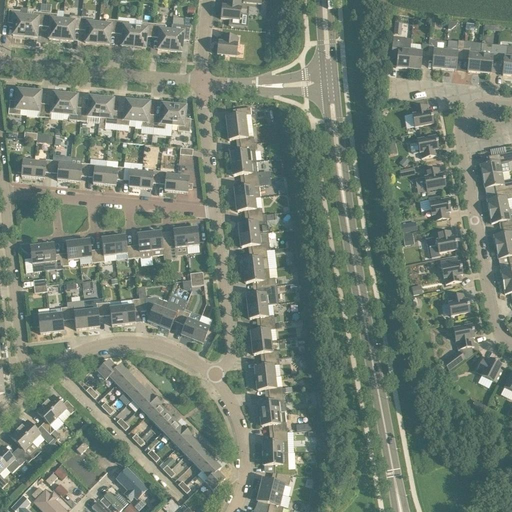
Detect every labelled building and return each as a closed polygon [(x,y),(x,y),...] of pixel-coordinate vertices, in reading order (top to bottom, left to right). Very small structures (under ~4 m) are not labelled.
[(241,14),(241,8),(240,8),(241,2),(225,0),(224,7),(222,7),(221,20),(229,20),(229,26),(247,28),(248,15),(241,14)] [(12,37),(24,38),(26,18),(20,18),(21,13),(9,11),(7,25),(14,25),(12,37)] [(37,28),(44,28),(45,15),(33,14),(33,19),(26,18),(24,38),(36,39),(37,28)] [(49,40),(61,42),(63,22),(56,21),(57,16),(45,15),(44,28),(50,29),(49,40)] [(74,31),(80,32),(81,19),(69,17),(69,23),(63,22),(61,42),(73,43),(74,31)] [(85,44),(97,45),(99,26),(93,25),(93,20),(81,19),(80,32),(86,32),(85,44)] [(172,27),(171,33),(169,52),(181,54),(182,42),(188,43),(190,29),(191,19),(184,19),(183,28),(172,27)] [(110,35),(116,35),(117,22),(106,21),(105,26),(99,26),(97,45),(109,46),(110,35)] [(129,23),(117,22),(116,35),(122,36),(121,48),(133,49),(135,29),(129,28),(129,23)] [(152,39),(154,26),(142,24),(141,30),(135,29),(133,49),(145,50),(146,38),(152,39)] [(157,51),(169,52),(171,33),(165,32),(165,27),(154,26),(152,39),(158,40),(157,51)] [(236,58),(237,44),(236,44),(237,38),(221,36),(220,43),(218,43),(217,56),(236,58)] [(411,40),(393,39),(392,53),(391,58),(397,59),(396,69),(408,70),(410,53),(411,40)] [(443,71),(445,53),(446,49),(446,43),(429,42),(428,46),(427,59),(433,59),(432,70),(443,71)] [(464,43),(464,48),(462,62),(468,63),(467,73),(479,74),(481,47),(474,46),(471,44),(464,43)] [(482,45),(481,47),(479,74),(490,76),(491,65),(497,66),(498,60),(499,47),(482,45)] [(427,59),(428,46),(422,46),(421,52),(421,54),(410,53),(408,70),(420,72),(421,58),(427,59)] [(511,59),(506,59),(507,48),(499,47),(498,60),(497,66),(503,66),(502,77),(511,77),(511,59)] [(462,62),(464,48),(457,48),(457,50),(446,49),(445,53),(443,71),(455,72),(456,62),(462,62)] [(21,112),(27,112),(29,93),(17,91),(16,103),(9,102),(8,116),(20,117),(21,112)] [(44,119),(46,106),(40,105),(41,94),(29,93),(27,112),(39,114),(38,119),(44,119)] [(63,116),(65,96),(53,95),(52,107),(46,106),(44,119),(51,120),(51,115),(63,116)] [(65,96),(63,116),(69,117),(69,122),(81,123),(82,110),(76,109),(77,97),(65,96)] [(87,118),(99,120),(101,100),(89,99),(88,110),(82,110),(81,123),(87,124),(87,118)] [(117,127),(118,113),(112,113),(113,101),(101,100),(99,120),(105,120),(105,125),(117,127)] [(129,123),(135,123),(137,104),(125,102),(124,114),(118,113),(117,127),(129,128),(129,123)] [(137,104),(135,123),(142,124),(141,129),(153,130),(154,117),(148,116),(149,105),(137,104)] [(154,117),(153,130),(165,131),(165,126),(172,127),(174,107),(162,106),(161,118),(154,117)] [(186,108),(174,107),(172,127),(178,128),(177,133),(189,134),(191,121),(184,120),(186,108)] [(414,129),(433,126),(431,112),(428,113),(427,107),(412,110),(413,116),(412,116),(414,129)] [(228,130),(246,128),(244,117),(251,116),(250,109),(236,111),(236,117),(226,119),(228,130)] [(274,123),(273,116),(272,110),(269,110),(265,111),(267,125),(274,123)] [(246,128),(228,130),(229,142),(239,141),(240,147),(254,146),(253,139),(247,139),(246,128)] [(436,152),(438,151),(436,138),(416,141),(419,155),(420,155),(421,161),(437,158),(436,152)] [(256,145),(254,146),(240,147),(241,153),(230,154),(232,166),(256,163),(255,153),(257,152),(256,145)] [(389,145),(389,155),(397,155),(397,145),(389,145)] [(193,158),(193,152),(180,150),(180,157),(193,158)] [(482,178),(502,174),(510,173),(508,164),(511,163),(511,153),(488,158),(489,164),(480,166),(482,178)] [(404,158),(399,165),(404,169),(410,163),(404,158)] [(32,179),(34,163),(23,162),(21,178),(32,179)] [(51,175),(52,162),(45,162),(45,164),(34,163),(32,179),(44,181),(44,174),(51,175)] [(59,163),(52,162),(51,175),(58,176),(57,182),(68,183),(70,167),(59,166),(59,163)] [(123,182),(124,170),(123,169),(124,164),(120,163),(120,169),(117,169),(117,172),(106,170),(104,187),(115,188),(116,181),(123,182)] [(269,173),(257,174),(256,163),(232,166),(233,178),(243,177),(244,183),(258,181),(270,180),(269,173)] [(87,179),(88,166),(81,165),(81,168),(70,167),(68,183),(80,184),(80,178),(87,179)] [(104,187),(106,170),(94,169),(95,167),(88,166),(87,179),(93,179),(93,186),(104,187)] [(413,169),(399,172),(401,179),(415,176),(413,169)] [(131,170),(124,170),(123,182),(129,183),(129,189),(140,190),(142,174),(130,173),(131,170)] [(424,179),(426,192),(427,196),(444,193),(443,189),(445,189),(443,175),(440,176),(439,170),(424,173),(425,179),(424,179)] [(158,186),(160,173),(153,172),(153,175),(142,174),(140,190),(151,191),(152,185),(158,186)] [(167,174),(160,173),(158,186),(165,186),(164,193),(176,194),(177,178),(166,177),(167,174)] [(502,174),(482,178),(484,190),(494,188),(495,194),(511,190),(511,180),(503,183),(502,174)] [(189,179),(177,178),(176,194),(187,195),(189,179)] [(260,199),(258,181),(244,183),(245,189),(234,190),(236,202),(254,200),(260,199)] [(511,190),(495,194),(496,200),(486,201),(489,213),(508,210),(507,201),(511,200),(511,190)] [(428,200),(429,204),(431,218),(432,217),(433,223),(449,220),(448,214),(450,214),(448,201),(442,202),(441,197),(428,200)] [(248,219),(266,217),(266,216),(262,217),(261,210),(255,211),(254,200),(236,202),(237,213),(247,212),(248,219)] [(502,229),(511,227),(511,217),(510,218),(508,210),(489,213),(491,225),(501,223),(502,229)] [(268,234),(267,223),(276,222),(275,215),(266,217),(248,219),(249,225),(239,226),(240,238),(268,234)] [(410,224),(413,232),(420,230),(417,222),(410,224)] [(511,227),(502,229),(503,235),(493,237),(495,249),(511,245),(511,227)] [(196,229),(185,231),(187,249),(198,247),(196,229)] [(175,250),(187,249),(185,231),(173,232),(174,243),(168,244),(170,261),(176,260),(175,250)] [(162,244),(160,233),(149,235),(152,258),(163,257),(164,262),(170,261),(168,244),(162,244)] [(431,261),(439,259),(438,255),(457,251),(455,238),(452,239),(451,233),(436,236),(437,242),(436,242),(437,247),(429,249),(431,261)] [(266,253),(266,252),(270,252),(268,234),(240,238),(241,249),(252,248),(252,254),(266,253)] [(137,236),(138,247),(132,248),(134,260),(140,259),(142,261),(150,260),(151,258),(152,258),(149,235),(137,236)] [(126,248),(125,238),(113,239),(115,257),(127,256),(127,261),(134,260),(132,248),(126,248)] [(115,257),(113,239),(101,240),(103,251),(96,252),(98,264),(104,264),(104,258),(115,257)] [(96,252),(90,252),(89,242),(77,243),(79,261),(91,260),(91,265),(98,264),(96,252)] [(62,268),(69,268),(68,262),(79,261),(77,243),(66,244),(67,255),(61,256),(62,268)] [(511,245),(495,249),(498,261),(507,259),(509,265),(511,263),(511,245)] [(61,256),(55,257),(53,246),(41,247),(44,265),(55,264),(56,271),(62,271),(62,268),(61,256)] [(44,265),(41,247),(30,248),(33,274),(44,273),(44,265)] [(267,260),(266,253),(252,254),(253,261),(243,262),(244,273),(268,271),(267,260)] [(460,264),(457,264),(457,260),(440,263),(441,267),(443,281),(444,280),(445,286),(461,283),(460,277),(462,277),(460,264)] [(500,272),(502,284),(511,282),(511,263),(509,265),(510,270),(500,272)] [(428,265),(419,265),(419,274),(429,273),(428,265)] [(256,284),(256,290),(270,289),(276,288),(275,281),(269,282),(268,271),(244,273),(245,285),(256,284)] [(191,289),(191,282),(182,283),(183,290),(191,293),(192,293),(191,289)] [(511,282),(502,284),(504,296),(511,294),(511,282)] [(247,298),(248,309),(266,307),(265,296),(271,295),(270,289),(256,290),(257,296),(247,298)] [(450,318),(469,314),(467,301),(464,301),(463,295),(448,298),(449,304),(448,305),(450,318)] [(168,304),(157,300),(155,299),(145,300),(146,313),(147,316),(150,317),(147,324),(158,328),(165,312),(168,304)] [(121,308),(123,326),(135,325),(134,314),(140,314),(146,313),(145,300),(138,301),(132,302),(133,307),(121,308)] [(87,330),(85,313),(84,303),(66,305),(68,322),(75,321),(76,332),(87,330)] [(109,304),(103,305),(104,318),(110,317),(112,328),(123,326),(121,308),(110,310),(109,304)] [(62,322),(68,322),(66,305),(63,305),(62,308),(62,310),(60,310),(61,315),(50,317),(52,335),(63,333),(62,322)] [(97,311),(85,313),(87,330),(99,329),(98,318),(104,318),(103,305),(96,306),(97,311)] [(267,318),(266,307),(248,309),(249,321),(260,320),(260,326),(274,324),(274,317),(267,318)] [(176,316),(165,312),(158,328),(169,333),(173,323),(179,325),(184,313),(178,311),(176,316)] [(192,342),(198,325),(188,321),(189,316),(184,313),(179,325),(185,327),(181,337),(192,342)] [(50,317),(38,318),(38,315),(33,316),(34,329),(39,328),(40,336),(52,335),(50,317)] [(275,331),(274,324),(260,326),(261,332),(251,333),(252,345),(270,343),(269,332),(275,331)] [(209,329),(198,325),(192,342),(203,346),(209,329)] [(474,340),(472,326),(453,330),(455,343),(456,343),(458,351),(473,348),(472,340),(474,340)] [(264,362),(278,360),(278,353),(271,354),(270,343),(252,345),(253,357),(264,355),(264,362)] [(459,353),(443,365),(449,372),(465,360),(459,353)] [(493,383),(497,385),(503,373),(499,371),(502,366),(490,360),(489,362),(483,359),(476,374),(481,376),(481,377),(493,383)] [(256,381),(274,379),(273,368),(279,367),(278,360),(264,362),(265,368),(255,369),(256,381)] [(97,374),(105,381),(116,370),(109,363),(97,374)] [(128,375),(120,367),(116,370),(105,381),(105,382),(109,379),(116,386),(128,375)] [(511,372),(503,389),(511,393),(511,372)] [(128,375),(116,386),(124,394),(135,383),(128,375)] [(449,384),(457,381),(455,375),(447,378),(449,384)] [(94,393),(90,389),(86,384),(89,381),(85,377),(78,384),(86,393),(90,397),(94,393)] [(268,397),(282,396),(282,394),(292,393),(291,389),(282,390),(282,389),(275,390),(274,379),(256,381),(257,393),(268,391),(268,397)] [(135,383),(124,394),(131,402),(143,391),(135,383)] [(143,391),(131,402),(139,410),(151,398),(143,391)] [(90,397),(94,401),(98,397),(94,393),(90,397)] [(283,402),(282,396),(268,397),(269,404),(259,405),(260,417),(285,414),(286,413),(285,404),(284,404),(284,402),(283,402)] [(139,410),(147,418),(160,405),(152,397),(151,398),(139,410)] [(58,419),(66,412),(70,416),(75,411),(66,402),(62,407),(53,398),(44,405),(58,419)] [(481,414),(485,408),(475,402),(471,409),(481,414)] [(105,404),(101,408),(105,413),(109,409),(105,404)] [(45,423),(41,427),(49,436),(51,435),(55,440),(58,436),(50,427),(58,419),(44,405),(36,413),(45,423)] [(159,407),(160,406),(160,405),(147,418),(155,426),(166,414),(159,407)] [(105,413),(109,417),(113,413),(109,409),(105,413)] [(162,434),(174,422),(166,414),(155,426),(162,434)] [(272,435),(286,434),(286,425),(285,414),(260,417),(261,428),(272,427),(272,435)] [(120,420),(116,424),(121,428),(125,424),(120,420)] [(162,434),(170,441),(183,429),(182,429),(181,430),(174,422),(162,434)] [(36,432),(27,423),(19,431),(32,444),(40,437),(48,445),(53,440),(49,436),(41,427),(36,432)] [(121,428),(125,433),(129,429),(125,424),(121,428)] [(151,429),(145,437),(149,440),(155,433),(151,429)] [(191,437),(183,429),(170,441),(178,449),(191,437)] [(32,444),(19,431),(10,439),(20,448),(15,453),(25,463),(25,462),(27,465),(32,460),(33,461),(41,453),(32,445),(32,444)] [(263,444),(263,456),(288,455),(287,444),(286,434),(272,435),(273,444),(263,444)] [(136,436),(132,440),(136,444),(140,440),(136,436)] [(191,437),(178,449),(186,457),(197,446),(190,438),(191,437)] [(136,444),(140,448),(144,444),(140,440),(136,444)] [(116,462),(98,442),(88,451),(105,471),(116,462)] [(68,444),(53,457),(77,482),(92,468),(68,444)] [(81,456),(88,448),(84,444),(76,451),(81,456)] [(205,454),(197,446),(186,457),(193,465),(205,454)] [(0,463),(6,470),(14,462),(20,468),(25,463),(15,453),(10,457),(1,448),(0,448),(0,463)] [(151,452),(147,455),(151,460),(155,456),(151,452)] [(193,465),(201,473),(213,462),(205,454),(193,465)] [(288,455),(263,456),(263,468),(274,467),(274,475),(277,475),(291,477),(295,477),(295,471),(288,472),(288,455)] [(151,460),(155,464),(159,460),(155,456),(151,460)] [(171,472),(168,469),(171,466),(165,461),(159,467),(163,471),(162,471),(167,475),(171,472)] [(205,484),(205,485),(217,473),(220,470),(213,462),(201,473),(208,481),(205,484)] [(19,468),(13,474),(17,477),(23,471),(19,468)] [(57,479),(60,483),(66,477),(58,469),(52,475),(57,479)] [(127,469),(114,481),(134,502),(147,490),(127,469)] [(175,476),(171,472),(167,475),(171,480),(175,476)] [(217,473),(205,485),(213,492),(224,481),(217,473)] [(52,475),(45,483),(50,487),(57,479),(52,475)] [(260,492),(281,497),(284,486),(289,487),(291,477),(277,475),(275,483),(263,480),(260,492)] [(68,492),(57,482),(53,486),(63,497),(68,492)] [(182,483),(178,487),(182,491),(186,487),(182,483)] [(128,502),(113,487),(103,497),(118,511),(128,502)] [(186,487),(182,491),(186,496),(190,492),(186,487)] [(43,494),(38,489),(31,497),(36,501),(43,494)] [(281,497),(260,492),(257,503),(269,506),(267,511),(282,511),(283,509),(279,508),(281,497)] [(64,511),(47,493),(34,504),(41,511),(64,511)] [(30,505),(23,497),(10,510),(12,511),(27,511),(25,510),(30,505)] [(139,511),(146,506),(141,501),(133,508),(136,511),(139,511)] [(105,511),(96,503),(87,511),(105,511)]
